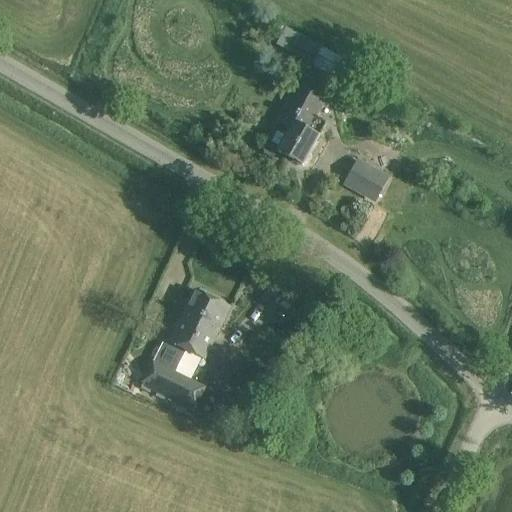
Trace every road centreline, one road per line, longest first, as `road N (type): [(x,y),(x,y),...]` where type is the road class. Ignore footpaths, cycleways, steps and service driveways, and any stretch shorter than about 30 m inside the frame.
road 1 (unclassified): [(491,395),(380,290),(0,60)]
road 2 (unclassified): [(438,511),(491,395)]
